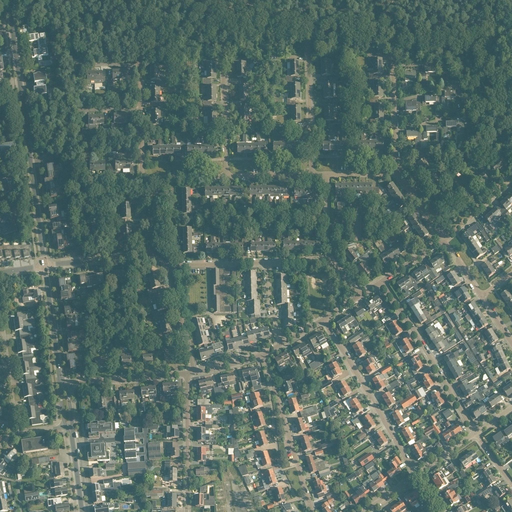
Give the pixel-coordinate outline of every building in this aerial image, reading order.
[(28,37),(27,37),(28,43),(29,43),(30,48),(33,48),(32,42),(32,41),(37,40),(37,42),(38,47),(45,46),(45,40),(44,35),(43,35),(40,36),(38,36),(38,35),(33,36),(28,37)] [(33,48),(30,48),(30,51),(32,51),(32,53),(31,53),(32,59),(37,58),(37,57),(41,57),(47,56),(48,56),(47,49),(46,50),(45,46),(38,47),(33,48)] [(377,57),(369,57),(369,60),(374,61),(374,67),(382,67),(382,60),(377,60),(377,57)] [(327,61),(322,61),(322,62),(322,65),(322,69),(331,69),(331,62),(335,61),(335,58),(327,58),(327,61)] [(294,62),(294,59),(286,59),(286,63),(291,62),(291,70),(299,69),(299,62),(294,62)] [(243,63),(237,63),(237,64),(238,64),(238,71),(246,71),(248,71),(248,63),(251,63),(251,60),(242,60),(243,63)] [(211,64),(211,61),(202,61),(202,64),(203,64),(203,68),(203,72),(205,72),(207,72),(215,71),(215,64),(216,64),(211,64)] [(159,73),(159,66),(164,65),(164,62),(156,63),(156,66),(151,66),(151,73),(159,73)] [(382,74),(382,67),(374,67),(374,74),(369,74),(369,78),(377,78),(377,75),(383,75),(383,74),(382,74)] [(422,70),(421,70),(421,78),(421,82),(423,82),(421,82),(422,90),(427,90),(427,82),(425,82),(425,81),(426,81),(426,77),(425,77),(425,74),(425,73),(430,72),(435,72),(435,73),(436,73),(436,67),(425,68),(425,69),(422,69),(422,70)] [(299,76),(299,69),(291,70),(291,77),(287,77),(287,80),(290,80),(295,80),(294,77),(300,77),(300,76),(299,76)] [(322,76),(329,76),(329,79),(338,79),(338,76),(333,75),(331,75),(331,69),(322,69),(322,73),(322,76)] [(112,77),(110,77),(110,85),(113,85),(113,79),(120,79),(120,71),(113,72),(112,72),(112,77)] [(127,71),(120,71),(120,79),(127,79),(127,84),(130,84),(130,76),(127,76),(127,71)] [(216,79),(215,71),(207,72),(205,72),(205,76),(207,76),(207,79),(203,79),(203,82),(206,82),(211,82),(211,79),(216,79)] [(249,78),(249,71),(246,71),(238,71),(238,78),(245,78),(245,81),(253,81),(253,78),(249,78)] [(87,78),(84,78),(84,86),(88,86),(88,85),(95,85),(94,81),(94,73),(87,73),(87,78)] [(101,73),(94,73),(94,81),(95,85),(102,84),(102,86),(105,85),(105,82),(104,77),(102,77),(101,73)] [(160,80),(159,73),(151,73),(151,80),(156,80),(156,83),(161,83),(164,83),(164,80),(160,80)] [(409,78),(416,78),(415,73),(405,73),(405,74),(402,74),(403,90),(407,90),(407,82),(409,82),(409,78)] [(39,74),(33,75),(34,84),(35,86),(36,86),(44,85),(45,85),(45,83),(47,83),(45,74),(40,75),(39,74)] [(441,86),(444,85),(449,84),(447,75),(442,76),(443,82),(441,82),(440,83),(441,86)] [(377,80),(369,80),(369,83),(374,83),(374,90),(382,90),(382,86),(382,83),(383,83),(378,83),(377,80)] [(329,84),(324,84),(325,84),(325,87),(325,91),(333,91),(336,91),(335,84),(338,84),(338,81),(329,81),(329,84)] [(295,85),(295,82),(287,82),(287,85),(291,85),(292,92),(300,92),(299,85),(300,85),(295,85)] [(240,94),(249,93),(249,86),(253,86),(253,83),(250,83),(245,83),(245,86),(240,86),(240,94)] [(211,84),(203,84),(203,87),(207,87),(208,94),(216,94),(216,87),(211,87),(211,84)] [(35,89),(33,89),(35,98),(39,98),(42,98),(41,95),(46,94),(45,87),(45,85),(44,85),(36,86),(35,86),(35,89)] [(160,96),(160,88),(164,88),(164,85),(156,85),(156,88),(151,88),(151,89),(152,89),(152,96),(160,96)] [(383,97),(382,90),(374,90),(374,97),(370,97),(370,101),(373,101),(378,100),(378,97),(383,97)] [(325,99),(330,99),(330,102),(338,101),(338,99),(333,98),(333,91),(325,91),(325,96),(325,99)] [(300,99),(300,92),(292,92),(289,92),(289,93),(288,93),(288,96),(287,96),(287,100),(287,103),(295,103),(295,100),(300,99)] [(455,92),(442,93),(442,108),(447,108),(447,97),(455,97),(455,98),(455,92)] [(249,100),(249,93),(240,94),(241,101),(240,101),(245,101),(245,104),(254,104),(253,100),(249,100)] [(216,101),(216,94),(208,94),(208,101),(203,102),(203,105),(211,105),(211,102),(217,102),(217,101),(216,101)] [(152,103),(157,103),(157,106),(165,106),(165,103),(162,103),(160,103),(160,96),(152,96),(152,103)] [(425,98),(422,98),(423,103),(423,104),(426,104),(426,103),(435,103),(435,107),(436,107),(440,107),(439,98),(436,98),(436,97),(425,98)] [(406,103),(403,103),(403,112),(407,112),(416,112),(417,118),(417,123),(421,123),(421,115),(420,108),(420,103),(416,103),(416,102),(406,103)] [(378,105),(378,103),(370,103),(370,106),(374,106),(375,113),(383,113),(383,106),(383,105),(378,105)] [(325,107),(325,114),(333,114),(333,107),(338,107),(338,104),(330,104),(330,107),(325,107)] [(295,105),(287,105),(287,108),(292,108),(292,115),(300,115),(300,108),(301,108),(301,107),(295,108),(295,105)] [(241,116),(249,116),(249,109),(254,109),(254,106),(245,106),(245,109),(240,109),(241,109),(241,116)] [(212,110),(211,107),(203,107),(203,110),(208,110),(208,117),(216,117),(216,110),(217,110),(212,110)] [(160,118),(160,111),(165,111),(165,108),(162,108),(157,108),(157,111),(152,111),(152,119),(160,118)] [(383,120),(383,113),(375,113),(375,120),(370,120),(370,124),(374,123),(379,123),(378,120),(384,120),(383,120)] [(326,121),(325,121),(325,122),(330,122),(330,124),(339,124),(338,121),(334,121),(333,114),(325,114),(326,121)] [(114,120),(111,121),(111,129),(114,129),(114,124),(121,123),(121,115),(114,116),(114,120)] [(128,115),(121,115),(121,123),(129,123),(129,128),(132,128),(132,120),(129,120),(128,115)] [(301,122),(300,115),(292,115),(293,122),(288,122),(288,125),(296,125),(296,122),(301,122)] [(249,123),(249,116),(241,116),(241,123),(241,124),(246,124),(246,127),(254,127),(254,123),(249,123)] [(88,122),(85,122),(86,128),(86,130),(89,130),(89,128),(96,128),(96,125),(95,117),(88,117),(88,122)] [(103,117),(95,117),(96,125),(103,124),(103,129),(106,129),(106,125),(106,121),(103,121),(103,117)] [(217,124),(216,117),(208,117),(208,124),(203,124),(203,128),(212,127),(212,124),(217,124)] [(153,126),(152,126),(157,126),(157,129),(165,128),(165,125),(164,125),(160,126),(160,118),(152,119),(153,126)] [(456,122),(443,123),(443,128),(444,131),(444,136),(448,135),(448,128),(457,128),(457,131),(460,131),(460,132),(464,132),(464,127),(464,124),(463,124),(463,121),(456,121),(456,122)] [(427,128),(424,128),(424,133),(424,137),(424,140),(427,140),(427,133),(437,133),(437,134),(437,146),(438,146),(438,147),(442,147),(442,146),(442,145),(441,134),(441,133),(441,132),(441,131),(441,128),(437,128),(437,127),(427,128)] [(407,133),(404,133),(404,139),(407,139),(407,138),(416,138),(417,138),(417,139),(416,139),(416,152),(419,151),(421,151),(422,151),(421,138),(421,137),(421,133),(417,133),(417,132),(407,133)] [(260,143),(258,143),(258,145),(259,152),(265,152),(265,153),(266,153),(265,148),(268,148),(267,142),(260,143)] [(0,148),(1,156),(16,154),(14,144),(0,146),(0,148)] [(424,171),(428,168),(429,167),(427,164),(424,160),(419,164),(424,171)] [(130,162),(122,162),(123,170),(123,173),(130,173),(130,175),(133,174),(133,166),(130,166),(130,161),(129,161),(130,162)] [(104,163),(97,163),(97,171),(103,171),(104,175),(105,175),(107,175),(107,172),(107,167),(104,167),(104,162),(104,163)] [(115,167),(112,167),(113,172),(113,175),(116,175),(116,170),(123,170),(122,162),(115,162),(115,167)] [(496,172),(503,166),(498,162),(492,167),(496,172)] [(90,168),(87,168),(87,173),(87,176),(90,176),(91,171),(97,171),(97,163),(90,163),(89,163),(90,168)] [(49,166),(46,166),(47,168),(47,174),(56,173),(59,173),(59,172),(58,167),(52,167),(52,165),(49,166)] [(0,186),(4,186),(6,193),(10,192),(8,183),(12,182),(8,170),(0,172),(0,186)] [(481,185),(487,179),(483,174),(477,180),(481,185)] [(435,187),(439,184),(440,183),(435,176),(430,180),(435,187)] [(393,184),(385,189),(387,193),(388,195),(390,193),(396,189),(392,184),(393,184)] [(366,194),(365,194),(365,198),(368,198),(368,194),(369,194),(369,192),(371,192),(372,192),(372,194),(376,194),(375,188),(372,188),(372,185),(371,185),(366,185),(366,192),(366,194)] [(281,197),(279,197),(279,201),(282,201),(282,197),(290,197),(290,192),(287,192),(287,187),(286,187),(286,188),(280,188),(281,197)] [(465,198),(472,192),(468,187),(461,193),(465,198)] [(58,190),(50,191),(50,197),(51,199),(53,198),(56,198),(56,196),(62,195),(61,190),(61,189),(58,190)] [(387,193),(384,195),(386,198),(389,196),(392,199),(399,194),(396,189),(390,193),(388,195),(387,193)] [(319,195),(319,190),(313,190),(313,197),(313,199),(312,199),(312,203),(315,203),(314,199),(319,199),(319,202),(322,201),(322,194),(319,195)] [(449,196),(446,192),(441,195),(446,203),(452,198),(454,201),(459,197),(456,192),(449,196)] [(399,194),(392,199),(394,203),(395,204),(397,203),(403,199),(399,194)] [(394,203),(391,205),(393,208),(395,212),(399,210),(399,209),(400,208),(403,207),(406,204),(407,204),(406,204),(403,199),(397,203),(395,204),(394,203)] [(501,204),(500,204),(506,210),(508,208),(510,210),(511,208),(511,206),(511,205),(506,200),(501,204)] [(124,204),(124,201),(116,202),(116,205),(121,205),(121,212),(129,212),(129,204),(130,204),(124,204)] [(495,209),(490,214),(496,219),(497,221),(500,219),(503,217),(505,215),(506,215),(504,213),(502,211),(499,213),(495,209)] [(60,212),(49,214),(50,214),(50,220),(57,219),(57,221),(64,220),(63,218),(64,218),(64,212),(61,212),(60,212)] [(130,219),(129,212),(121,212),(122,219),(117,219),(117,222),(125,222),(125,219),(130,219)] [(498,222),(495,219),(490,214),(489,214),(487,215),(488,216),(485,218),(488,222),(490,224),(491,225),(493,227),(498,222)] [(409,215),(405,218),(406,220),(409,224),(410,225),(412,224),(418,220),(417,219),(414,215),(415,215),(414,215),(410,218),(409,215)] [(0,227),(2,228),(4,235),(16,231),(13,222),(10,223),(8,217),(7,218),(5,217),(5,216),(1,217),(1,216),(0,216),(0,227)] [(418,220),(412,224),(413,226),(415,229),(421,225),(418,220)] [(468,233),(462,237),(466,243),(472,238),(475,236),(472,230),(477,227),(479,225),(478,223),(475,225),(466,230),(468,233)] [(125,227),(125,224),(123,224),(117,225),(117,228),(122,228),(122,235),(130,234),(130,227),(125,227)] [(421,225),(415,229),(416,229),(419,234),(423,231),(425,230),(421,225)] [(423,231),(419,234),(419,235),(420,236),(422,239),(420,241),(422,244),(427,240),(425,237),(428,235),(426,232),(425,230),(423,231)] [(130,241),(130,234),(122,235),(122,242),(117,242),(118,245),(126,245),(126,242),(131,242),(131,241),(130,241)] [(284,241),(280,241),(280,247),(284,247),(284,251),(288,250),(289,250),(290,250),(290,243),(290,241),(291,241),(291,237),(288,237),(288,239),(288,241),(284,241)] [(472,238),(466,243),(469,248),(476,244),(479,241),(477,239),(474,241),(472,238)] [(243,244),(237,245),(237,252),(243,252),(243,247),(247,247),(247,239),(243,239),(243,244)] [(497,240),(494,242),(496,245),(501,251),(503,250),(504,251),(505,251),(507,253),(510,256),(511,254),(511,248),(510,246),(509,244),(508,243),(503,248),(499,243),(497,240)] [(65,241),(57,243),(58,248),(58,250),(61,250),(64,249),(63,248),(69,247),(69,241),(68,241),(65,241)] [(396,245),(395,246),(400,254),(402,253),(405,251),(403,247),(405,245),(404,243),(403,241),(397,245),(396,245)] [(476,244),(469,248),(470,249),(471,250),(473,253),(480,249),(479,249),(482,247),(479,242),(476,244)] [(354,244),(345,247),(347,250),(348,250),(349,252),(346,255),(353,263),(355,261),(356,261),(357,261),(356,260),(358,259),(358,258),(354,253),(355,252),(356,253),(358,251),(356,244),(354,245),(354,244)] [(12,246),(3,247),(6,260),(6,259),(9,259),(9,260),(15,260),(12,246)] [(22,246),(12,246),(15,260),(15,259),(18,259),(24,259),(22,246)] [(31,246),(22,246),(24,259),(27,258),(27,259),(33,259),(31,246)] [(393,247),(389,249),(395,257),(400,254),(395,246),(393,247)] [(369,249),(363,254),(366,257),(372,252),(369,249)] [(386,252),(385,253),(390,261),(390,260),(395,257),(389,249),(386,252)] [(482,252),(480,249),(473,253),(477,259),(486,253),(485,250),(482,252)] [(372,252),(366,257),(368,260),(374,255),(372,252)] [(386,255),(381,258),(382,260),(385,264),(390,261),(385,253),(386,255)] [(443,259),(441,256),(436,259),(435,259),(441,268),(444,273),(450,269),(448,266),(445,268),(442,264),(445,262),(443,260),(443,259)] [(430,263),(427,265),(430,269),(436,278),(439,277),(439,276),(437,273),(436,271),(439,269),(439,270),(441,268),(440,266),(435,259),(435,260),(430,263)] [(486,264),(482,267),(485,272),(492,268),(488,262),(486,264)] [(360,267),(358,269),(365,278),(368,275),(368,276),(372,273),(369,269),(367,270),(363,265),(361,266),(361,265),(360,266),(360,267)] [(419,270),(423,277),(424,279),(429,275),(433,281),(436,278),(430,269),(427,265),(424,267),(424,266),(423,266),(421,267),(421,268),(422,268),(419,270)] [(489,277),(495,273),(492,268),(485,272),(489,277)] [(224,286),(224,275),(230,275),(229,269),(213,270),(213,286),(212,286),(212,292),(227,291),(227,285),(224,286)] [(251,272),(246,272),(246,277),(246,280),(253,279),(253,277),(256,277),(256,274),(255,274),(255,272),(256,272),(257,272),(257,270),(251,270),(251,272)] [(416,278),(413,280),(417,285),(420,283),(419,282),(424,279),(423,277),(419,270),(414,274),(415,277),(416,278),(416,277),(416,278)] [(132,284),(132,281),(131,276),(129,276),(128,271),(128,272),(121,272),(122,280),(126,280),(126,283),(129,283),(130,287),(132,287),(132,284)] [(122,280),(121,272),(114,273),(114,272),(113,272),(114,277),(111,278),(112,283),(112,286),(115,285),(115,281),(122,280)] [(151,272),(143,274),(144,277),(149,276),(151,282),(158,281),(157,274),(157,273),(152,274),(151,272)] [(281,273),(276,274),(276,276),(277,276),(277,277),(276,277),(276,281),(280,281),(280,283),(286,283),(286,279),(286,275),(281,275),(281,273)] [(457,278),(454,273),(451,274),(450,275),(447,277),(449,279),(445,282),(447,284),(451,282),(457,278)] [(437,285),(445,279),(443,276),(435,281),(437,285)] [(253,279),(246,280),(247,287),(253,287),(253,285),(256,285),(256,281),(256,279),(257,279),(257,277),(256,278),(256,277),(253,277),(253,279)] [(420,289),(417,285),(413,280),(411,282),(410,281),(410,280),(408,278),(403,281),(402,281),(407,288),(409,290),(414,287),(417,291),(419,290),(420,289)] [(458,285),(461,283),(457,278),(451,282),(447,284),(449,287),(453,285),(454,287),(457,286),(458,285)] [(58,281),(58,283),(59,288),(71,287),(71,282),(71,281),(64,282),(64,280),(61,280),(58,281)] [(153,289),(148,290),(149,293),(154,292),(156,291),(156,289),(158,288),(161,288),(161,287),(160,287),(158,281),(151,282),(153,289)] [(276,281),(276,283),(277,283),(277,285),(277,289),(280,289),(280,291),(287,290),(286,284),(286,283),(280,283),(280,281),(276,281)] [(409,290),(407,288),(402,281),(397,285),(399,287),(399,288),(401,291),(404,289),(406,293),(403,295),(405,299),(411,295),(409,290)] [(420,289),(419,290),(420,291),(420,292),(421,292),(422,291),(423,292),(426,290),(425,288),(428,286),(427,284),(424,287),(420,289)] [(253,287),(247,287),(247,295),(253,295),(253,293),(257,293),(257,289),(256,289),(256,287),(257,287),(257,286),(257,285),(256,285),(253,285),(253,287)] [(456,290),(451,293),(456,300),(457,300),(467,294),(464,288),(463,289),(462,286),(456,290)] [(504,301),(511,296),(509,293),(511,291),(511,287),(501,295),(504,301)] [(28,289),(21,290),(22,299),(23,304),(23,303),(28,302),(28,298),(33,297),(34,300),(39,299),(41,299),(40,291),(33,292),(33,293),(28,293),(28,289)] [(277,289),(276,289),(276,291),(277,291),(278,293),(277,293),(277,296),(280,296),(280,298),(287,298),(287,296),(287,290),(280,291),(280,289),(277,289)] [(7,297),(5,297),(5,301),(5,303),(15,302),(15,301),(15,297),(20,296),(19,290),(12,291),(7,291),(7,292),(8,294),(8,297),(7,297)] [(225,307),(224,297),(227,297),(227,291),(212,292),(213,297),(214,297),(214,313),(225,313),(231,313),(230,307),(225,307)] [(410,302),(408,304),(411,309),(420,303),(417,298),(422,295),(420,292),(420,291),(411,297),(413,300),(411,302),(410,302)] [(253,295),(247,295),(247,302),(249,301),(257,301),(257,296),(256,297),(256,295),(257,295),(257,293),(253,293),(253,295)] [(158,297),(157,294),(155,294),(149,296),(150,299),(155,298),(156,305),(164,303),(162,296),(163,296),(163,295),(158,297)] [(431,296),(428,298),(431,303),(434,301),(437,299),(434,294),(431,296)] [(467,294),(457,300),(459,303),(463,300),(465,303),(467,301),(468,301),(471,299),(467,294)] [(277,297),(276,297),(276,298),(276,299),(278,299),(278,300),(277,300),(277,305),(283,305),(287,305),(287,304),(287,298),(280,298),(280,296),(277,296),(277,297)] [(378,297),(372,301),(376,307),(378,310),(379,311),(382,309),(384,311),(388,308),(384,302),(382,303),(378,297)] [(257,301),(249,301),(250,308),(256,308),(256,309),(260,309),(260,307),(259,307),(259,306),(259,301),(257,301)] [(372,301),(367,305),(370,310),(367,312),(372,320),(375,318),(377,317),(374,313),(378,310),(376,307),(372,301)] [(15,302),(5,303),(6,306),(6,309),(8,309),(10,309),(10,311),(10,314),(17,313),(23,313),(22,306),(21,306),(21,307),(16,307),(16,306),(15,302)] [(420,303),(411,309),(414,314),(420,311),(423,308),(422,306),(424,305),(422,302),(420,303)] [(158,311),(153,313),(154,316),(162,314),(161,311),(162,311),(166,310),(166,309),(166,310),(164,303),(156,305),(158,309),(158,311)] [(284,311),(283,311),(283,313),(287,313),(287,311),(293,311),(293,305),(293,304),(287,304),(287,305),(283,305),(283,306),(283,309),(284,309),(284,311)] [(431,318),(429,319),(431,322),(437,318),(446,313),(441,304),(437,307),(439,310),(440,312),(435,315),(431,318)] [(477,309),(474,304),(471,306),(471,305),(470,306),(465,309),(467,312),(465,313),(467,316),(468,315),(471,313),(477,309)] [(66,308),(64,309),(64,311),(65,316),(66,316),(73,315),(73,310),(74,310),(74,307),(69,308),(66,308)] [(256,308),(250,308),(250,311),(250,316),(251,315),(255,315),(255,317),(260,317),(260,315),(259,315),(259,313),(260,313),(260,309),(256,309),(256,308)] [(356,315),(355,316),(359,322),(360,321),(363,319),(365,322),(368,320),(369,322),(372,320),(367,312),(365,314),(363,311),(361,308),(355,313),(356,315)] [(450,316),(457,311),(455,308),(448,312),(450,316)] [(471,313),(468,315),(471,320),(472,320),(474,318),(481,314),(477,309),(471,313)] [(418,319),(428,313),(426,310),(421,313),(420,311),(414,314),(418,319)] [(284,319),(283,319),(283,321),(284,321),(287,321),(287,319),(294,319),(293,311),(287,311),(287,313),(283,313),(284,317),(284,319)] [(455,324),(460,321),(457,316),(459,314),(457,311),(450,316),(455,324)] [(17,319),(14,319),(14,325),(35,323),(34,317),(31,317),(32,318),(31,319),(27,320),(26,316),(27,314),(28,314),(28,312),(23,313),(17,313),(17,319)] [(428,313),(418,319),(421,324),(423,323),(424,323),(424,322),(427,321),(425,318),(427,317),(430,315),(428,313)] [(386,322),(389,320),(394,317),(392,314),(387,318),(384,319),(386,322)] [(446,314),(443,316),(448,324),(451,322),(446,314)] [(475,326),(478,324),(484,320),(481,314),(474,318),(472,320),(475,326)] [(163,316),(155,318),(155,321),(160,320),(162,327),(170,325),(168,318),(168,317),(163,319),(163,316)] [(350,316),(344,320),(347,326),(350,329),(354,327),(355,329),(359,326),(353,317),(352,318),(350,316)] [(195,327),(203,325),(202,318),(192,321),(193,325),(194,325),(195,327)] [(284,326),(283,326),(283,328),(285,328),(287,328),(289,328),(289,327),(294,326),(294,319),(287,319),(287,321),(284,321),(284,325),(285,326),(284,326)] [(344,320),(337,324),(344,334),(347,332),(345,327),(347,326),(344,320)] [(484,327),(485,327),(488,325),(484,320),(478,324),(475,326),(479,331),(481,329),(484,327)] [(67,322),(66,322),(67,328),(72,327),(72,330),(77,329),(77,327),(75,327),(74,321),(67,322)] [(399,327),(396,322),(389,325),(389,324),(385,326),(387,330),(391,328),(392,331),(399,327)] [(428,330),(426,331),(429,337),(439,330),(442,328),(439,323),(435,325),(434,323),(434,322),(427,326),(429,329),(428,330)] [(35,323),(14,325),(15,331),(19,331),(20,336),(31,334),(30,332),(28,331),(28,327),(32,327),(33,328),(33,329),(35,328),(35,323)] [(171,332),(170,325),(162,327),(164,334),(159,335),(160,338),(166,337),(168,336),(167,333),(172,332),(171,332)] [(195,333),(205,331),(203,325),(195,327),(195,329),(194,329),(195,333)] [(391,335),(391,336),(393,340),(397,338),(396,336),(398,335),(403,333),(399,327),(392,331),(394,334),(391,335)] [(263,329),(261,330),(262,336),(264,335),(265,339),(268,338),(268,337),(270,337),(270,338),(272,337),(271,332),(269,332),(268,328),(263,329)] [(261,330),(253,331),(255,338),(256,337),(257,341),(261,340),(261,339),(263,339),(263,340),(265,339),(264,335),(262,336),(261,330)] [(357,341),(366,335),(363,330),(354,336),(357,341)] [(439,330),(429,337),(432,342),(443,335),(441,332),(439,330)] [(483,339),(481,340),(483,343),(484,342),(488,339),(495,335),(491,330),(488,332),(487,332),(485,334),(483,335),(483,336),(482,336),(482,337),(482,338),(483,339)] [(198,339),(207,337),(205,331),(195,333),(197,338),(198,339)] [(251,332),(247,333),(247,336),(248,336),(249,343),(254,342),(253,341),(254,341),(255,340),(255,342),(257,341),(256,337),(255,338),(253,331),(251,332)] [(327,341),(325,338),(324,338),(321,333),(315,336),(320,345),(321,347),(325,344),(327,343),(326,341),(327,341)] [(20,341),(17,342),(17,347),(38,345),(37,339),(34,339),(35,340),(34,341),(30,342),(29,338),(30,337),(31,337),(31,334),(20,336),(20,341)] [(488,339),(484,342),(485,345),(490,342),(492,345),(494,343),(495,343),(495,342),(497,341),(498,341),(495,335),(488,339)] [(243,344),(241,344),(242,348),(244,348),(244,346),(245,346),(246,347),(250,346),(249,343),(248,336),(247,336),(242,337),(241,338),(243,344)] [(315,336),(309,340),(312,344),(314,348),(316,348),(320,345),(315,336)] [(351,345),(357,341),(354,336),(348,340),(351,345)] [(362,349),(365,348),(362,343),(368,339),(365,336),(360,340),(362,342),(353,347),(356,353),(362,349)] [(441,336),(432,342),(436,347),(441,343),(444,341),(441,336)] [(199,346),(204,345),(207,344),(208,344),(207,337),(198,339),(198,341),(197,342),(199,346)] [(230,337),(226,339),(226,341),(227,346),(226,347),(227,352),(229,351),(229,350),(231,350),(234,350),(234,346),(235,346),(234,339),(230,340),(230,337)] [(235,346),(234,346),(234,350),(235,349),(235,350),(237,350),(236,348),(238,348),(238,349),(242,348),(241,344),(243,344),(241,338),(234,339),(235,346)] [(399,342),(396,344),(398,348),(401,346),(403,349),(410,345),(407,339),(402,342),(400,343),(400,342),(399,342)] [(472,339),(467,342),(472,350),(478,346),(479,345),(478,343),(477,342),(476,341),(475,341),(474,341),(472,339)] [(441,343),(436,347),(439,352),(441,350),(441,351),(442,350),(444,353),(456,345),(454,342),(449,345),(446,340),(444,341),(441,343)] [(224,348),(222,342),(212,345),(212,347),(208,348),(207,344),(204,345),(205,348),(199,350),(202,361),(211,358),(211,357),(215,356),(215,358),(224,354),(223,351),(221,351),(221,349),(224,348)] [(304,344),(298,347),(302,353),(303,355),(304,357),(310,354),(312,353),(309,348),(308,349),(307,349),(307,348),(304,344)] [(38,345),(17,347),(18,353),(22,353),(23,358),(34,357),(33,354),(32,354),(31,353),(31,350),(35,349),(36,350),(36,351),(38,350),(38,345)] [(405,352),(402,354),(404,358),(407,356),(407,354),(413,350),(410,345),(403,349),(405,352)] [(477,357),(483,354),(478,346),(472,350),(477,357)] [(491,354),(487,356),(488,359),(492,357),(495,356),(502,352),(501,350),(502,349),(500,346),(500,347),(497,348),(496,348),(494,346),(493,347),(492,348),(494,353),(491,354)] [(303,355),(302,353),(298,347),(292,350),(296,356),(298,355),(299,358),(303,355)] [(359,358),(364,356),(366,355),(362,349),(356,353),(359,358)] [(367,361),(363,364),(366,369),(376,364),(377,363),(374,358),(376,356),(380,354),(378,351),(372,355),(367,358),(369,360),(367,361)] [(446,358),(444,359),(447,364),(458,358),(461,357),(458,351),(453,354),(450,356),(447,357),(446,357),(446,358)] [(498,361),(505,358),(502,352),(495,356),(492,357),(494,360),(497,359),(498,361)] [(286,353),(281,356),(284,362),(286,365),(289,364),(291,368),(294,366),(290,359),(286,353)] [(126,358),(126,354),(119,354),(119,361),(122,361),(123,365),(132,364),(131,358),(126,358)] [(480,363),(483,361),(485,360),(483,354),(477,357),(480,363)] [(281,356),(275,360),(278,365),(280,369),(286,365),(284,362),(281,356)] [(23,363),(20,364),(20,370),(41,367),(40,361),(37,361),(38,362),(37,363),(36,364),(33,364),(32,360),(33,359),(34,359),(34,357),(23,358),(23,363)] [(420,363),(417,357),(411,361),(410,360),(406,362),(409,366),(412,364),(414,367),(420,363)] [(104,358),(95,359),(96,367),(111,366),(110,359),(104,360),(104,358)] [(458,358),(447,364),(450,370),(456,366),(459,365),(457,362),(459,361),(458,358)] [(498,368),(501,367),(508,364),(505,358),(498,361),(499,364),(496,365),(498,368)] [(78,361),(69,362),(70,368),(70,370),(73,370),(76,369),(75,367),(82,366),(81,361),(81,360),(78,361)] [(309,366),(311,370),(318,366),(317,364),(319,363),(318,361),(309,366)] [(303,375),(307,373),(302,362),(297,365),(303,375)] [(318,366),(311,370),(312,372),(321,366),(319,363),(317,364),(318,366)] [(339,369),(336,363),(332,365),(329,367),(329,365),(325,367),(328,371),(331,369),(332,372),(339,369)] [(414,375),(418,373),(417,372),(424,368),(420,363),(414,367),(415,369),(412,371),(414,375)] [(369,375),(374,372),(376,371),(379,369),(376,364),(366,369),(369,375)] [(506,371),(507,371),(510,369),(508,364),(501,367),(498,368),(500,374),(506,371)] [(294,366),(300,377),(303,376),(303,375),(297,365),(294,366)] [(456,366),(450,370),(453,375),(459,372),(462,370),(463,369),(461,366),(460,367),(459,365),(456,366)] [(41,367),(20,370),(21,375),(25,375),(26,380),(37,379),(36,376),(35,377),(34,376),(34,372),(38,371),(39,372),(39,373),(41,373),(41,372),(41,367)] [(379,377),(373,380),(376,386),(382,382),(386,380),(383,375),(384,374),(386,373),(391,370),(389,367),(382,371),(377,374),(379,377)] [(253,368),(249,369),(249,370),(252,382),(256,381),(260,380),(258,372),(257,372),(256,372),(255,369),(254,369),(253,368)] [(330,373),(329,374),(332,381),(339,377),(339,376),(342,374),(341,372),(342,371),(340,368),(339,369),(332,372),(330,373)] [(249,370),(242,372),(244,379),(244,378),(245,383),(252,382),(249,370)] [(471,371),(465,375),(462,370),(459,372),(453,375),(456,380),(458,379),(459,379),(459,378),(464,375),(466,379),(475,373),(474,372),(472,373),(471,371)] [(234,374),(227,376),(229,382),(229,385),(230,386),(236,385),(235,381),(234,374)] [(477,374),(467,379),(469,383),(479,377),(477,374)] [(222,377),(221,377),(222,384),(223,384),(224,383),(224,384),(225,387),(229,385),(229,382),(227,376),(226,376),(226,375),(223,375),(223,376),(223,377),(222,377)] [(420,378),(417,380),(419,383),(422,381),(424,385),(431,381),(428,375),(423,378),(421,379),(420,378)] [(493,383),(500,379),(497,375),(494,377),(491,379),(493,383)] [(414,378),(406,383),(407,385),(408,386),(411,385),(416,382),(415,380),(414,378)] [(26,385),(22,386),(23,392),(44,389),(43,383),(40,384),(40,386),(36,386),(35,382),(36,381),(37,381),(37,379),(26,380),(26,385)] [(212,379),(205,381),(207,387),(208,391),(212,389),(212,386),(214,386),(213,384),(212,379)] [(330,380),(319,387),(321,390),(321,391),(333,384),(330,380)] [(382,382),(376,386),(379,391),(383,389),(385,388),(389,385),(386,380),(382,382)] [(205,381),(199,383),(200,389),(201,392),(202,395),(208,394),(208,391),(207,387),(205,381)] [(426,387),(423,389),(425,393),(428,391),(428,390),(430,389),(434,386),(431,381),(424,385),(426,387)] [(288,384),(283,385),(286,394),(293,392),(297,391),(297,390),(296,389),(295,385),(294,382),(290,383),(288,384)] [(348,387),(345,382),(339,385),(338,384),(335,386),(337,390),(340,388),(341,391),(348,387)] [(177,383),(170,384),(171,392),(171,395),(171,396),(175,395),(176,398),(179,398),(178,395),(178,391),(177,383)] [(463,386),(460,388),(463,393),(473,387),(475,386),(473,383),(471,385),(471,384),(467,387),(466,385),(466,384),(464,386),(463,386)] [(485,389),(484,386),(477,391),(476,390),(474,390),(473,387),(463,393),(466,398),(469,397),(470,397),(471,399),(474,397),(475,396),(478,394),(481,392),(483,391),(485,389)] [(341,391),(338,393),(340,396),(342,400),(346,398),(345,397),(351,393),(350,390),(351,390),(350,388),(349,387),(348,388),(348,387),(341,391)] [(511,392),(508,387),(503,391),(505,393),(505,394),(506,394),(508,397),(508,398),(511,395),(511,394),(511,393),(511,392)] [(44,389),(23,392),(24,398),(28,397),(29,402),(40,401),(39,399),(38,399),(37,398),(37,394),(41,393),(42,394),(42,395),(44,395),(44,389)] [(414,390),(412,392),(413,395),(416,400),(417,401),(422,398),(418,391),(416,389),(414,390)] [(134,391),(127,392),(128,400),(132,399),(132,403),(135,403),(135,399),(134,396),(134,391)] [(386,402),(392,399),(391,396),(394,394),(392,391),(382,397),(386,402)] [(252,396),(249,397),(250,400),(251,403),(261,400),(261,399),(261,398),(261,397),(260,397),(259,393),(254,395),(252,396)] [(441,399),(438,393),(432,397),(431,396),(427,398),(430,402),(433,400),(435,402),(441,399)] [(493,393),(491,395),(497,404),(502,401),(500,398),(501,398),(500,397),(498,394),(495,396),(493,393)] [(402,403),(401,404),(404,408),(416,400),(413,395),(410,398),(409,398),(406,400),(402,403)] [(492,408),(497,404),(491,395),(488,397),(490,400),(487,402),(489,404),(490,405),(492,408)] [(98,405),(98,406),(98,408),(99,409),(103,409),(103,416),(108,415),(109,415),(108,408),(107,408),(106,402),(112,401),(113,409),(114,409),(117,409),(117,402),(116,397),(112,398),(106,398),(98,399),(99,405),(98,405)] [(300,401),(299,398),(296,399),(289,401),(290,408),(298,406),(297,402),(300,401)] [(351,398),(343,403),(346,407),(349,411),(353,409),(359,405),(361,404),(359,401),(358,402),(356,399),(353,401),(351,398)] [(389,408),(393,405),(395,404),(392,399),(386,402),(389,408)] [(438,408),(445,404),(441,399),(435,402),(430,405),(432,408),(433,407),(435,411),(426,417),(427,419),(430,419),(433,417),(433,416),(440,411),(438,408)] [(263,406),(261,400),(251,403),(245,405),(246,408),(249,407),(250,410),(252,409),(252,410),(256,408),(256,409),(263,406)] [(29,408),(25,408),(26,414),(47,411),(46,406),(43,406),(43,407),(43,408),(39,408),(38,405),(39,403),(40,403),(40,401),(29,402),(29,408)] [(480,407),(478,404),(475,406),(475,407),(481,415),(487,412),(485,409),(484,408),(482,405),(480,407)] [(354,417),(357,416),(356,414),(363,410),(359,405),(353,409),(355,412),(352,414),(354,417)] [(200,409),(198,409),(198,415),(205,415),(212,415),(212,409),(220,409),(223,409),(223,406),(220,406),(211,406),(200,406),(200,409)] [(299,409),(298,406),(290,408),(292,414),(300,412),(303,411),(302,408),(299,409)] [(327,407),(323,409),(324,412),(326,418),(331,417),(329,411),(327,407)] [(421,417),(425,415),(420,407),(416,409),(421,417)] [(475,411),(472,413),(473,415),(474,415),(474,416),(476,419),(481,415),(475,407),(473,408),(474,410),(475,411)] [(449,410),(443,414),(447,420),(453,416),(449,410)] [(47,411),(26,414),(27,420),(31,419),(32,426),(43,424),(42,421),(45,417),(47,417),(47,411)] [(396,421),(401,417),(398,412),(392,415),(396,421)] [(263,420),(261,413),(254,415),(250,417),(251,419),(255,418),(256,422),(263,420)] [(401,417),(396,421),(399,427),(402,425),(405,423),(403,421),(408,418),(409,418),(408,416),(410,415),(409,413),(407,414),(404,416),(401,417)] [(362,420),(360,417),(352,422),(354,426),(358,424),(359,423),(362,427),(365,425),(372,421),(368,416),(362,420)] [(299,420),(295,421),(297,428),(304,425),(309,424),(312,423),(310,417),(308,418),(307,418),(307,417),(306,418),(302,419),(299,420)] [(141,427),(140,418),(137,419),(138,423),(132,424),(132,423),(130,423),(130,428),(141,427)] [(258,428),(261,427),(265,426),(263,420),(256,422),(257,425),(253,426),(254,429),(258,428)] [(369,431),(371,429),(376,426),(372,421),(365,425),(367,428),(365,430),(367,434),(370,432),(369,431)] [(456,435),(462,431),(458,426),(459,425),(457,422),(453,424),(451,426),(453,429),(456,435)] [(116,433),(115,423),(99,424),(98,423),(91,423),(90,423),(90,426),(89,427),(88,427),(89,438),(89,439),(90,445),(90,454),(89,454),(88,454),(89,462),(102,461),(107,460),(107,462),(107,465),(116,464),(114,434),(116,433)] [(304,425),(297,428),(299,434),(303,432),(306,432),(306,434),(320,430),(319,426),(312,429),(309,430),(309,428),(305,429),(304,425)] [(434,426),(432,427),(433,428),(438,435),(441,433),(437,427),(435,425),(434,426)] [(167,426),(164,426),(164,430),(167,430),(168,430),(168,438),(167,438),(167,439),(171,439),(174,439),(179,438),(179,430),(178,430),(176,431),(176,426),(178,426),(175,426),(167,426)] [(406,430),(402,432),(405,438),(413,433),(410,427),(409,428),(408,426),(405,428),(406,430)] [(424,434),(421,436),(423,439),(426,437),(427,436),(435,432),(432,426),(428,428),(428,429),(429,430),(424,433),(424,434)] [(129,429),(124,429),(126,429),(126,433),(125,433),(125,438),(148,436),(148,430),(148,428),(143,428),(143,434),(137,434),(137,428),(134,429),(129,429)] [(448,433),(445,429),(443,431),(445,434),(442,436),(446,442),(451,438),(448,433)] [(448,433),(451,438),(456,435),(453,429),(448,433)] [(408,444),(413,441),(414,440),(413,438),(416,436),(415,435),(418,433),(417,431),(413,433),(405,438),(408,444)] [(501,434),(493,439),(496,443),(496,444),(498,446),(503,442),(503,443),(504,444),(506,443),(508,442),(507,440),(509,439),(508,437),(505,433),(503,431),(500,433),(501,434)] [(384,437),(381,432),(374,436),(374,435),(371,437),(373,441),(376,439),(378,442),(384,437)] [(266,439),(264,433),(253,436),(254,439),(257,438),(259,441),(266,439)] [(206,435),(198,435),(198,442),(203,442),(205,442),(205,444),(211,444),(211,438),(215,438),(215,435),(209,435),(206,435)] [(125,438),(124,438),(124,443),(125,443),(127,443),(127,446),(136,445),(135,440),(136,440),(144,439),(144,445),(148,444),(148,436),(125,438)] [(302,446),(310,444),(309,440),(312,439),(311,436),(300,440),(302,446)] [(379,450),(382,448),(381,447),(388,443),(384,437),(378,442),(380,445),(377,446),(379,450)] [(257,449),(263,447),(268,446),(266,439),(259,441),(260,445),(256,446),(257,449)] [(415,447),(411,449),(413,452),(412,453),(413,455),(414,454),(415,455),(424,450),(421,444),(422,443),(420,441),(416,443),(415,443),(414,444),(415,447)] [(435,443),(432,445),(433,446),(433,447),(434,448),(435,450),(438,449),(441,447),(442,446),(440,442),(439,441),(435,443)] [(310,444),(302,446),(304,452),(309,451),(315,449),(316,448),(315,446),(314,446),(313,442),(310,444)] [(148,444),(149,453),(149,461),(154,460),(161,460),(161,454),(164,454),(163,449),(160,449),(160,443),(148,444)] [(126,446),(125,446),(125,451),(126,451),(128,451),(128,454),(136,454),(136,448),(144,448),(145,453),(149,453),(148,444),(144,445),(136,445),(127,446),(126,446)] [(177,450),(177,444),(178,444),(167,444),(168,453),(171,453),(171,458),(180,458),(179,450),(177,450)] [(424,450),(415,455),(418,461),(424,457),(422,455),(428,451),(427,450),(429,449),(428,447),(424,450)] [(4,454),(3,455),(5,457),(7,459),(10,462),(13,459),(15,461),(16,462),(18,461),(18,458),(16,451),(14,449),(11,453),(8,450),(7,451),(6,452),(5,453),(4,454)] [(262,454),(255,456),(256,459),(257,459),(261,458),(262,461),(269,459),(267,452),(262,454)] [(471,463),(474,461),(478,458),(473,452),(466,456),(471,463)] [(128,454),(125,455),(125,460),(128,460),(128,463),(137,463),(137,457),(145,456),(145,462),(149,462),(149,461),(149,453),(145,453),(136,454),(128,454)] [(358,461),(362,467),(373,459),(370,453),(358,461)] [(465,468),(471,463),(466,456),(460,461),(465,468)] [(32,467),(36,467),(36,465),(39,465),(49,463),(48,457),(38,459),(31,460),(32,467)] [(311,457),(306,459),(308,466),(314,464),(324,461),(322,457),(316,458),(317,460),(313,461),(312,457),(311,457)] [(393,464),(390,466),(392,470),(393,471),(396,475),(401,472),(398,467),(402,464),(397,457),(393,460),(395,462),(392,464),(393,464)] [(259,466),(257,466),(258,469),(260,468),(266,467),(271,465),(269,459),(262,461),(258,462),(259,466)] [(314,464),(308,466),(311,474),(316,472),(317,472),(318,471),(326,469),(325,465),(324,461),(314,464)] [(128,463),(128,464),(129,477),(134,477),(147,476),(146,468),(146,462),(145,462),(137,463),(128,463)] [(372,462),(365,467),(367,471),(375,465),(372,462)] [(165,471),(165,474),(165,475),(165,476),(169,476),(177,476),(177,470),(171,469),(171,468),(171,464),(165,464),(165,468),(165,471)] [(476,470),(478,473),(482,471),(486,468),(484,465),(480,468),(476,470)] [(452,474),(457,471),(453,466),(450,468),(448,470),(452,474)] [(196,476),(202,476),(205,476),(205,470),(217,470),(216,467),(200,468),(200,470),(196,470),(196,476)] [(65,477),(64,468),(51,470),(52,473),(55,473),(56,478),(65,477)] [(91,479),(96,478),(101,477),(100,469),(89,471),(91,479)] [(469,479),(463,470),(459,473),(463,479),(464,479),(466,482),(469,479)] [(268,472),(261,474),(262,477),(266,476),(267,479),(275,477),(273,471),(268,472)] [(396,475),(393,471),(387,474),(388,475),(384,477),(386,480),(387,480),(390,478),(391,479),(396,475)] [(432,479),(432,480),(433,482),(434,482),(435,484),(444,479),(445,478),(441,471),(437,474),(437,475),(432,478),(432,479)] [(483,482),(486,480),(492,476),(488,471),(479,476),(483,482)] [(352,475),(346,479),(349,483),(354,479),(355,479),(358,477),(355,473),(352,475)] [(378,477),(373,480),(373,481),(375,483),(376,484),(379,489),(384,485),(383,483),(386,480),(384,478),(381,474),(378,476),(378,477)] [(165,484),(165,486),(170,486),(170,484),(170,482),(172,482),(177,482),(177,476),(169,476),(165,476),(165,479),(165,484)] [(488,487),(496,482),(492,476),(486,480),(483,482),(482,483),(484,486),(486,485),(488,487)] [(267,479),(262,481),(264,487),(265,490),(270,489),(270,486),(272,485),(277,484),(275,477),(267,479)] [(369,480),(363,484),(364,486),(365,486),(366,487),(369,492),(370,491),(371,493),(373,492),(374,492),(379,489),(375,484),(373,480),(371,478),(369,480)] [(444,479),(435,484),(437,487),(436,488),(437,489),(439,489),(439,490),(447,485),(444,479)] [(62,482),(62,480),(54,481),(49,482),(50,489),(62,487),(62,486),(66,485),(65,481),(62,482)] [(105,485),(99,486),(99,485),(97,485),(92,486),(93,493),(93,494),(103,492),(105,492),(115,492),(119,492),(121,491),(120,483),(113,484),(114,488),(106,489),(105,485)] [(213,483),(200,488),(200,492),(206,492),(207,493),(208,488),(208,486),(213,486),(213,483)] [(444,496),(444,497),(445,498),(446,498),(447,501),(453,497),(456,496),(454,492),(456,491),(455,489),(457,488),(459,487),(457,483),(452,486),(448,488),(450,492),(444,495),(444,496)] [(321,487),(315,489),(317,495),(318,495),(319,499),(325,497),(324,493),(326,492),(325,486),(321,487)] [(363,486),(355,492),(355,493),(357,494),(358,496),(361,501),(362,500),(363,502),(365,500),(364,499),(367,497),(365,495),(368,493),(368,492),(369,492),(366,487),(365,486),(364,486),(363,487),(363,486)] [(485,493),(482,495),(484,498),(486,497),(489,495),(492,496),(495,496),(497,499),(500,497),(501,497),(505,494),(500,487),(497,490),(495,487),(490,490),(489,490),(485,493)] [(283,495),(281,488),(269,492),(270,496),(275,494),(276,497),(283,495)] [(67,495),(66,489),(47,491),(47,495),(55,494),(55,497),(67,495)] [(417,491),(412,494),(418,503),(422,508),(424,507),(423,505),(426,503),(426,504),(427,503),(425,501),(424,500),(421,495),(417,491)] [(93,494),(93,495),(93,498),(94,504),(102,503),(102,502),(102,497),(104,497),(103,494),(103,492),(93,494)] [(153,492),(145,492),(145,497),(151,497),(159,497),(163,497),(163,498),(165,498),(165,501),(177,502),(177,495),(169,495),(169,492),(159,492),(153,492)] [(26,503),(30,502),(39,501),(38,498),(39,497),(39,493),(32,494),(24,495),(26,503)] [(353,500),(350,502),(351,504),(354,502),(356,505),(361,501),(358,496),(357,494),(354,496),(355,498),(353,499),(352,500),(353,500)] [(409,497),(406,498),(413,507),(416,505),(418,503),(412,494),(411,494),(408,496),(409,497)] [(274,505),(281,503),(285,501),(283,495),(276,497),(277,500),(274,502),(274,505)] [(453,497),(447,501),(449,503),(448,504),(449,506),(451,506),(459,501),(456,496),(453,497)] [(60,498),(48,500),(49,507),(55,506),(55,511),(56,511),(57,511),(56,511),(62,511),(69,510),(69,506),(69,504),(68,504),(61,505),(61,504),(62,504),(61,500),(60,498)] [(505,506),(502,508),(504,511),(507,511),(511,509),(511,503),(511,501),(506,504),(504,505),(505,506)] [(347,502),(339,507),(341,511),(342,510),(346,508),(347,509),(350,507),(349,505),(350,505),(347,502)] [(401,502),(396,506),(400,511),(408,511),(407,510),(401,502)] [(329,510),(327,508),(330,507),(327,503),(322,507),(324,510),(322,511),(332,511),(335,510),(333,508),(329,510)]
